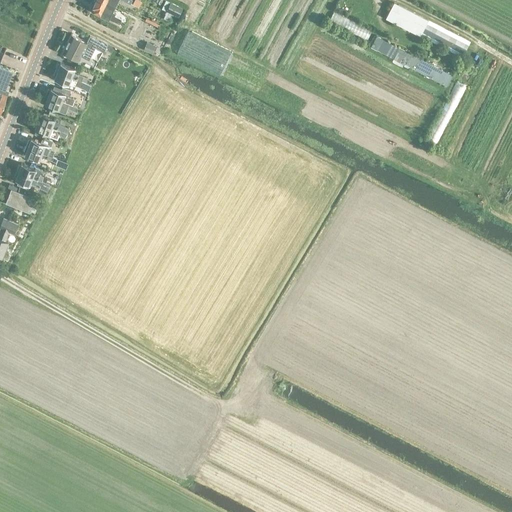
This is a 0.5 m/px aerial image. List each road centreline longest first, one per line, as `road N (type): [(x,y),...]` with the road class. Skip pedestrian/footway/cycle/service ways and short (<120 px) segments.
road 1 (track): [(511,490),(253,358),(226,407),(0,274)]
road 2 (tertiary): [(0,149),(62,0)]
